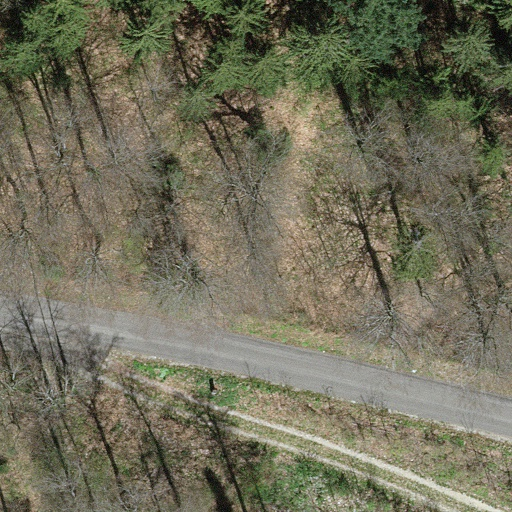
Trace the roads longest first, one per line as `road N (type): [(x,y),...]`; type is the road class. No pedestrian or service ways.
road 1 (unclassified): [(0,332),(511,437)]
road 2 (track): [(407,511),(89,353)]
